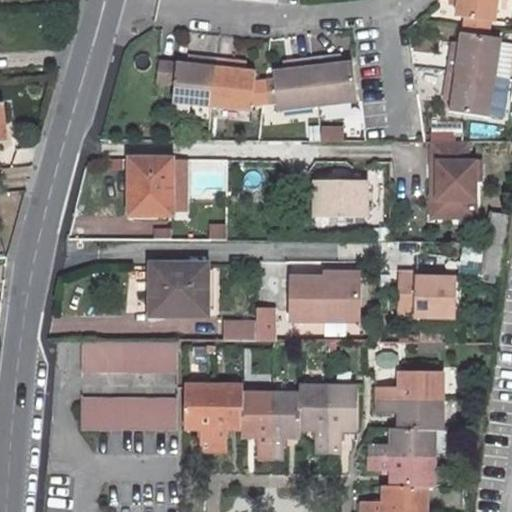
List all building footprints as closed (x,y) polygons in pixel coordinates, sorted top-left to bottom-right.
[(457,0),(454,17),(463,19),(489,23),(494,23),(496,0),(457,0)] [(463,19),(462,26),(488,30),(489,23),(463,19)] [(462,26),(461,33),(487,37),(488,30),(462,26)] [(450,53),(447,73),(494,79),(494,78),(500,43),(500,39),(487,37),(461,33),(459,45),(458,54),(450,53)] [(511,58),(511,44),(500,43),(494,78),(509,79),(511,58)] [(451,44),(450,53),(458,54),(459,45),(451,44)] [(338,56),(330,57),(331,66),(339,64),(338,56)] [(187,57),(187,65),(195,66),(196,58),(187,57)] [(330,57),(310,59),(315,107),(356,102),(352,63),(339,64),(331,66),(330,57)] [(175,64),(173,85),(171,102),(211,107),(216,60),(196,58),(195,66),(187,65),(175,64)] [(282,71),(271,71),(272,80),(275,104),(276,111),(315,107),(310,59),(289,62),(290,69),(282,71)] [(216,60),(211,107),(251,111),(251,106),(254,82),(255,72),(244,71),(236,70),(237,62),(216,60)] [(158,62),(156,83),(173,85),(175,64),(158,62)] [(237,62),(236,70),(244,71),(244,62),(237,62)] [(289,62),(281,63),(282,71),(290,69),(289,62)] [(447,73),(444,93),(452,95),(451,103),(450,112),(488,118),(489,114),(494,83),(494,79),(447,73)] [(272,80),(264,81),(261,105),(275,104),(272,80)] [(264,81),(254,82),(251,106),(261,105),(264,81)] [(508,85),(494,83),(489,114),(503,116),(508,85)] [(444,93),(443,101),(451,103),(452,95),(444,93)] [(324,125),(323,142),(347,143),(348,127),(324,125)] [(467,142),(432,142),(432,162),(438,162),(438,177),(432,177),(432,199),(450,199),(450,216),(475,216),(475,179),(480,179),(480,162),(467,162),(467,142)] [(171,161),(129,161),(128,216),(170,216),(170,183),(171,161)] [(185,161),(171,161),(170,183),(184,184),(185,161)] [(366,183),(314,183),(314,218),(366,217),(366,183)] [(450,199),(432,199),(432,216),(450,216),(450,199)] [(489,214),(481,273),(502,276),(510,217),(489,214)] [(213,224),(212,238),(230,239),(230,224),(213,224)] [(150,265),(149,311),(176,312),(176,318),(205,318),(206,266),(150,265)] [(416,273),(398,272),(397,317),(452,319),(453,279),(416,278),(416,273)] [(322,279),(289,279),(289,323),(358,323),(357,279),(322,279)] [(254,324),(254,342),(273,342),(274,312),(254,312),(254,324)] [(222,323),(222,342),(254,342),(254,324),(222,323)] [(177,342),(80,341),(80,373),(176,373),(177,342)] [(377,388),(377,400),(442,402),(442,372),(399,372),(399,380),(398,388),(377,388)] [(214,386),(186,385),(185,429),(192,429),(200,429),(199,450),(214,451),(214,386)] [(243,385),(214,386),(214,451),(226,450),(226,429),(235,429),(243,429),(243,394),(243,385)] [(329,387),(301,387),(300,395),(300,430),(308,430),(316,430),(316,451),(328,452),(329,387)] [(357,387),(329,387),(328,452),(340,452),(341,431),(348,431),(357,430),(357,387)] [(272,395),(243,394),(243,429),(242,437),(251,437),(259,437),(259,459),(271,460),(272,395)] [(283,459),(284,437),(292,438),(300,438),(300,430),(300,395),(272,395),(271,460),(283,459)] [(80,400),(80,431),(176,433),(176,400),(80,400)] [(442,430),(442,402),(377,400),(377,414),(399,414),(398,421),(399,429),(435,430),(442,430)] [(399,429),(391,430),(391,438),(390,445),(369,446),(369,460),(434,460),(435,430),(399,429)] [(434,460),(369,460),(369,472),(390,472),(391,479),(391,488),(426,488),(434,488),(434,460)] [(391,488),(384,489),(384,495),(384,503),(362,504),(361,511),(426,511),(426,488),(391,488)]
